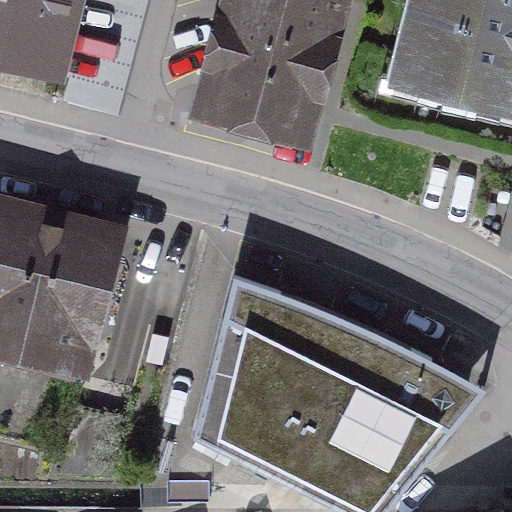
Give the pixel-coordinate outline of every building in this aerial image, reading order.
[(0,0),(0,45),(50,58),(64,0),(0,0)] [(300,126),(334,0),(234,0),(207,101),(300,126)] [(511,0),(416,0),(398,78),(511,106),(511,0)] [(0,429),(57,444),(110,237),(0,209),(0,429)] [(418,383),(431,357),(304,299),(233,274),(193,436),(347,511),(382,511),(453,425),(438,413),(454,411),(464,399),(461,383),(448,374),(433,375),(423,385),(418,383)]
